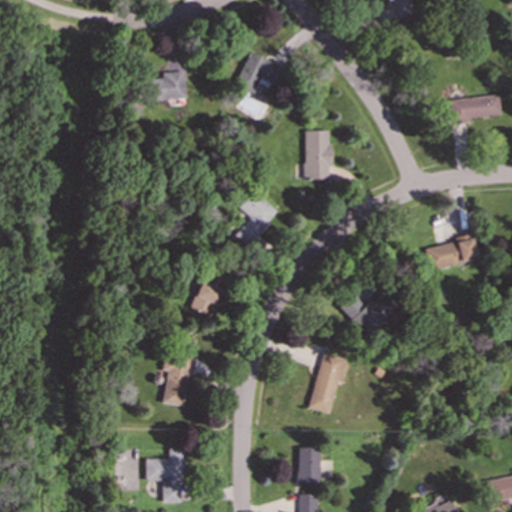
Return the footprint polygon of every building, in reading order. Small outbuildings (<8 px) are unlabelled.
[(385,0),(393,19),(412,12),(407,0),(385,0)] [(232,83),(250,92),(257,77),(272,84),(280,67),(247,51),(232,83)] [(183,98),(182,71),(160,71),(160,78),(146,79),(147,100),(183,98)] [(499,116),(496,94),(445,100),(448,122),(499,116)] [(302,130),(301,178),(327,178),(327,130),(302,130)] [(247,247),(275,211),(247,189),(234,205),(247,215),(232,235),(247,247)] [(469,233),(452,237),(453,241),(422,248),(426,269),(474,259),(469,233)] [(223,275),(202,267),(188,308),(209,315),(223,275)] [(365,306),(347,293),(334,311),(370,338),(395,305),(376,291),(365,306)] [(180,406),(186,374),(190,375),(194,354),(164,349),(160,370),(165,371),(159,402),(180,406)] [(307,408),(328,413),(335,380),(341,381),(346,359),(320,352),(307,408)] [(317,447),(295,447),(296,484),(318,484),(317,447)] [(142,458),(142,480),(159,480),(159,502),(179,502),(179,448),(165,448),(165,458),(142,458)] [(511,474),(484,479),(488,501),(511,497),(511,474)] [(296,511),(315,511),(315,494),(297,493),(296,511)] [(455,511),(449,499),(435,505),(434,503),(412,511),(455,511)]
